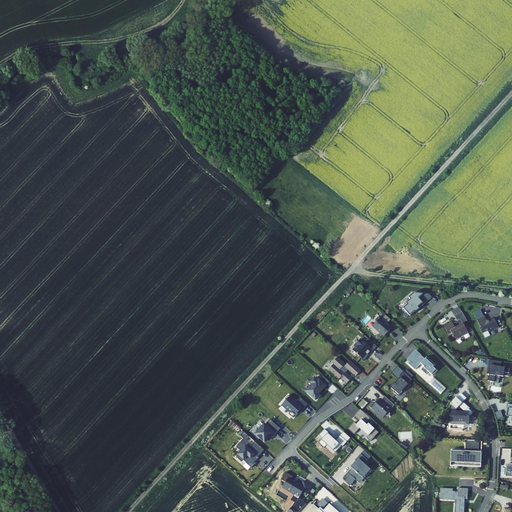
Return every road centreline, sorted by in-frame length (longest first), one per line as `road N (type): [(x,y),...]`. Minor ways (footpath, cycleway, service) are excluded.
road 1 (track): [(127,511),(511,90)]
road 2 (residential): [(413,329),(474,388),(489,417),(491,484),(480,511)]
road 3 (residential): [(289,450),(413,329)]
road 4 (track): [(350,266),(511,289)]
